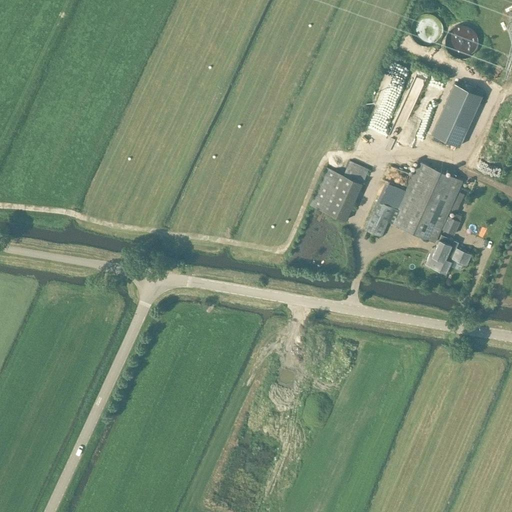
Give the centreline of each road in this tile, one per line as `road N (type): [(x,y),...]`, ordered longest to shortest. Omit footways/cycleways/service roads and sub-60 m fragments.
road 1 (unclassified): [(511,337),(158,276)]
road 2 (unclassified): [(158,276),(49,511)]
road 3 (unclassified): [(158,276),(0,248)]
